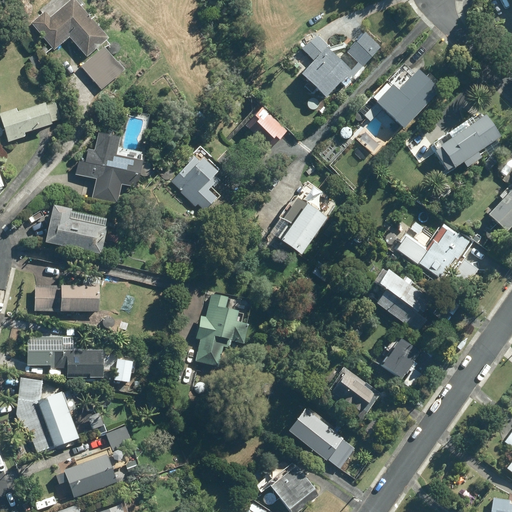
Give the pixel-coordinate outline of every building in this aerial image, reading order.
[(85,57),(108,37),(77,0),(69,0),(49,17),(43,11),(29,23),(52,50),(69,37),(85,57)] [(346,84),(382,48),(365,31),(347,49),(359,62),(351,70),(316,36),(300,48),(313,61),(301,74),(308,81),(303,86),(310,93),(315,88),(324,97),(342,80),(346,84)] [(104,46),(80,67),(100,91),(125,70),(104,46)] [(415,72),(412,70),(397,86),(394,84),(393,84),(390,81),(373,98),(371,97),(357,111),(369,122),(382,108),(383,109),(376,117),(387,127),(395,119),(404,128),(427,104),(429,106),(442,93),(439,90),(418,70),(415,72)] [(61,118),(56,102),(47,105),(46,103),(17,111),(16,108),(0,112),(0,113),(8,141),(25,137),(24,132),(53,124),(52,121),(61,118)] [(243,126),(269,151),(286,132),(260,108),(243,126)] [(205,118),(199,111),(191,119),(197,126),(205,118)] [(466,168),(481,158),(477,153),(499,138),(484,116),(439,147),(439,148),(433,152),(446,171),(452,167),(454,169),(462,163),(466,168)] [(121,183),(138,187),(144,160),(146,152),(119,146),(122,136),(100,130),(95,149),(89,147),(86,158),(78,157),(74,172),(96,177),(91,197),(117,203),(121,183)] [(218,170),(204,157),(199,161),(191,154),(166,180),(194,207),(196,204),(203,211),(209,205),(210,206),(220,196),(212,189),(220,180),(215,175),(218,170)] [(446,193),(437,185),(429,193),(438,202),(446,193)] [(507,231),(511,226),(511,190),(489,214),(507,231)] [(298,257),(324,220),(296,200),(271,236),(278,241),(277,242),(298,257)] [(47,241),(103,253),(109,225),(106,224),(107,218),(74,211),(74,207),(55,203),(47,241)] [(493,224),(487,218),(479,226),(485,232),(493,224)] [(423,228),(414,222),(407,232),(415,237),(417,234),(418,235),(423,228)] [(456,259),(469,242),(456,233),(455,235),(442,226),(426,249),(405,234),(399,242),(401,244),(396,250),(417,265),(418,263),(439,278),(454,257),(456,259)] [(108,240),(118,242),(120,236),(109,233),(108,240)] [(479,269),(464,259),(446,283),(461,293),(479,269)] [(403,281),(388,270),(378,283),(386,289),(375,305),(415,333),(425,319),(416,313),(419,308),(422,310),(430,300),(408,284),(410,281),(405,278),(403,281)] [(326,281),(329,277),(320,271),(317,275),(326,281)] [(100,283),(102,277),(86,273),(84,283),(82,283),(82,285),(36,285),(36,311),(101,311),(101,283),(100,283)] [(232,323),(234,313),(223,311),(226,298),(211,294),(206,317),(201,316),(196,338),(201,339),(196,361),(217,366),(222,347),(230,349),(231,342),(242,345),(246,326),(232,323)] [(296,338),(303,328),(294,321),(287,331),(296,338)] [(358,324),(354,325),(350,328),(351,334),(355,337),(360,336),(363,332),(362,328),(358,324)] [(58,366),(58,364),(64,364),(64,336),(28,336),(28,364),(51,365),(51,366),(58,366)] [(380,365),(400,380),(419,354),(398,339),(380,365)] [(131,362),(116,360),(112,383),(119,384),(120,382),(128,383),(131,362)] [(100,368),(79,365),(77,379),(98,382),(100,368)] [(364,420),(382,394),(342,367),(324,393),(364,420)] [(415,390),(425,376),(413,367),(403,382),(415,390)] [(41,399),(43,381),(21,378),(16,414),(22,429),(27,427),(37,453),(55,446),(56,447),(80,438),(63,391),(41,399)] [(328,460),(344,438),(302,408),(286,430),(328,460)] [(376,440),(388,422),(376,414),(364,431),(376,440)] [(112,451),(133,443),(128,432),(138,429),(135,422),(126,425),(105,433),(112,451)] [(511,429),(502,444),(511,450),(511,461),(507,470),(511,473),(511,429)] [(345,464),(356,448),(344,440),(333,456),(345,464)] [(118,482),(108,454),(64,469),(65,472),(56,475),(59,484),(68,481),(74,497),(118,482)] [(142,470),(139,464),(131,467),(133,473),(142,470)] [(297,511),(317,495),(293,467),(268,488),(289,511),(297,511)] [(511,511),(511,504),(509,504),(509,500),(492,498),(490,511),(491,511),(511,511)]
